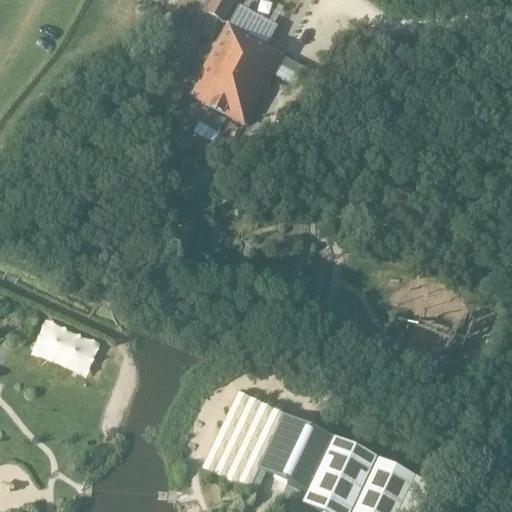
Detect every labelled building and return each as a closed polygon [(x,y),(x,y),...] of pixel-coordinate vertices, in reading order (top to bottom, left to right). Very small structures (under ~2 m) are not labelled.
[(210,0),(203,15),(222,25),(235,0),(210,0)] [(226,25),(186,99),(242,128),(271,77),(292,88),(301,71),(281,59),(266,49),(267,47),(265,46),(274,30),(238,10),(229,27),(226,25)] [(329,249),(304,238),(296,259),(320,271),(329,249)] [(236,394),(200,472),(248,494),(258,472),(283,418),(284,417),(236,394)] [(283,418),(258,472),(307,495),(332,441),(283,418)] [(375,462),(332,441),(307,495),(301,506),(313,511),(419,511),(430,489),(375,462)]
